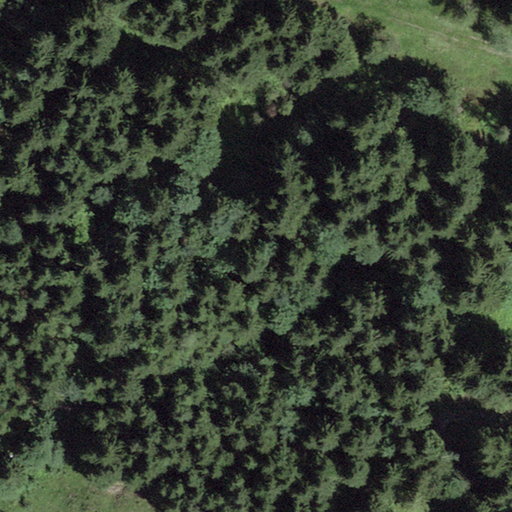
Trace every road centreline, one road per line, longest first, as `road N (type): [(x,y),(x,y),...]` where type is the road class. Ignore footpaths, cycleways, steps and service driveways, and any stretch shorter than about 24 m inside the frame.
road 1 (track): [(511,57),(380,22),(339,0)]
road 2 (track): [(499,511),(448,425),(511,428)]
